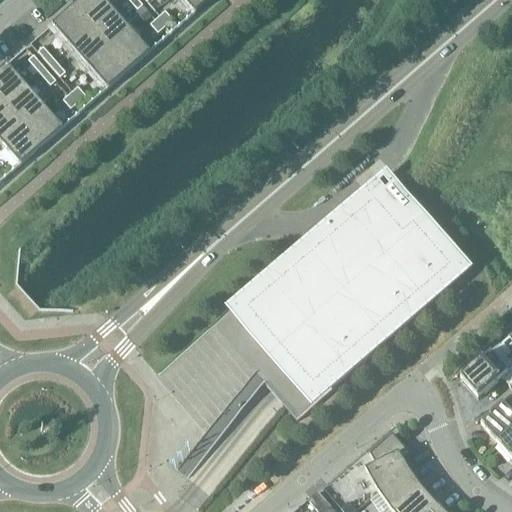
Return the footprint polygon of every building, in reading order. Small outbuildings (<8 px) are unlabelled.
[(99,0),(82,0),(71,10),(90,32),(111,14),(99,0)] [(134,0),(125,0),(126,0),(137,13),(142,8),(134,0)] [(177,0),(192,17),(211,0),(177,0)] [(49,29),(69,51),(90,32),(71,10),(49,29)] [(90,32),(109,54),(130,36),(111,14),(90,32)] [(164,14),(157,21),(165,30),(172,23),(164,14)] [(165,30),(157,21),(149,27),(157,36),(165,30)] [(130,36),(109,54),(126,74),(148,56),(136,42),(142,37),(136,31),(130,36)] [(69,51),(88,73),(109,54),(90,32),(69,51)] [(37,55),(48,68),(53,63),(42,50),(37,55)] [(109,54),(88,73),(105,93),(126,74),(109,54)] [(27,63),(38,76),(44,72),(32,59),(27,63)] [(53,63),(48,68),(59,80),(64,76),(53,63)] [(5,68),(0,71),(0,104),(3,108),(24,90),(5,68)] [(44,72),(38,76),(49,89),(55,84),(44,72)] [(3,108),(22,130),(43,112),(24,90),(3,108)] [(77,90),(69,97),(77,106),(85,99),(77,90)] [(77,106),(69,97),(62,103),(70,112),(77,106)] [(0,110),(0,147),(1,149),(22,130),(3,108),(0,110)] [(43,112),(22,130),(39,150),(60,132),(43,112)] [(22,130),(1,149),(18,168),(39,150),(22,130)] [(212,325),(298,424),(463,281),(460,277),(377,182),(212,325)] [(491,355),(461,381),(478,401),(502,381),(510,389),(511,386),(511,342),(509,340),(501,347),(491,355)] [(511,401),(511,402),(481,428),(498,447),(511,434),(511,401)] [(511,434),(498,447),(511,462),(511,434)] [(365,472),(378,495),(411,474),(401,457),(408,453),(393,436),(370,456),(376,467),(365,472)] [(378,495),(390,511),(396,511),(423,491),(411,474),(378,495)] [(396,511),(431,511),(436,507),(423,491),(396,511)] [(318,494),(308,503),(315,511),(316,511),(328,511),(331,509),(325,502),(318,494)]
